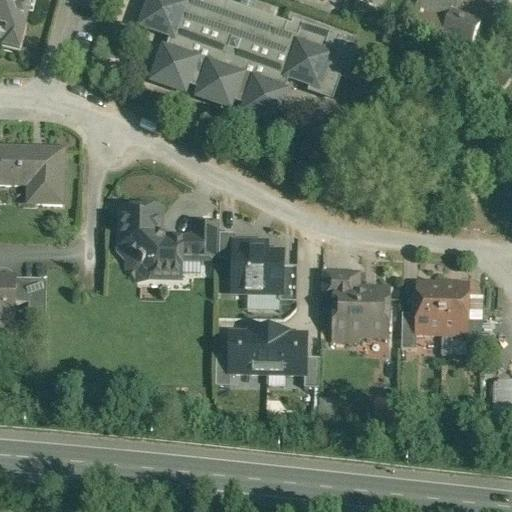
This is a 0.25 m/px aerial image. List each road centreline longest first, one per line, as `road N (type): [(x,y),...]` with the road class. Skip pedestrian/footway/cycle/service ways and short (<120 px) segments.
road 1 (secondary): [(0,460),(466,511)]
road 2 (residential): [(102,115),(323,226),(511,251)]
road 3 (residential): [(0,254),(90,254),(102,115)]
road 4 (unknown): [(318,224),(297,376)]
